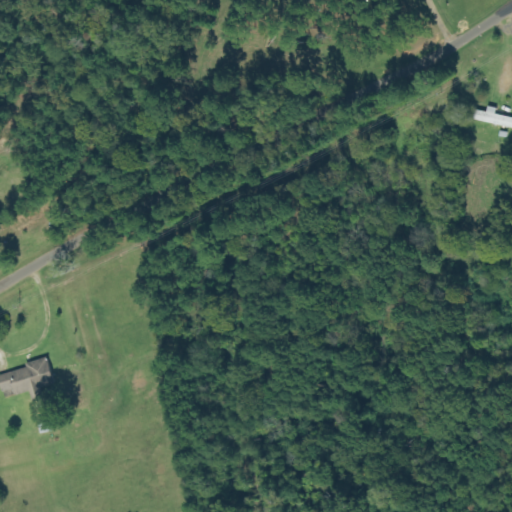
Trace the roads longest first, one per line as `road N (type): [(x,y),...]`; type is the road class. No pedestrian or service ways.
road 1 (residential): [(0,292),(426,56),(506,0)]
road 2 (residential): [(134,218),(145,0)]
